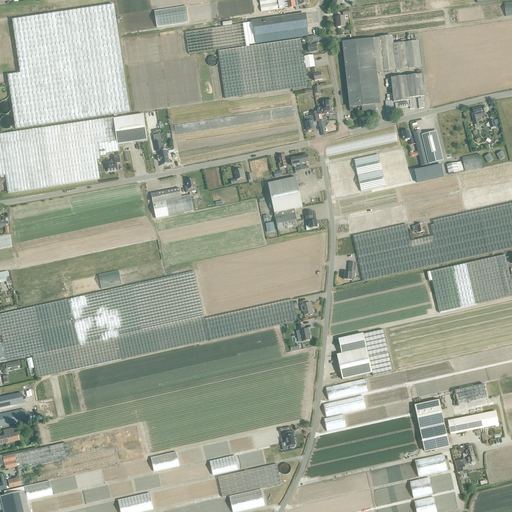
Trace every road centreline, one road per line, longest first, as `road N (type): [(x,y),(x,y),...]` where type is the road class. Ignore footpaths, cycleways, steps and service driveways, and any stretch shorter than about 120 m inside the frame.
road 1 (unclassified): [(279,511),(296,485),(323,394),(333,222),(319,141)]
road 2 (unclassified): [(0,204),(319,141)]
road 3 (unknown): [(511,179),(332,217)]
road 4 (unclassified): [(343,134),(511,93)]
road 5 (unclassified): [(343,134),(319,0)]
